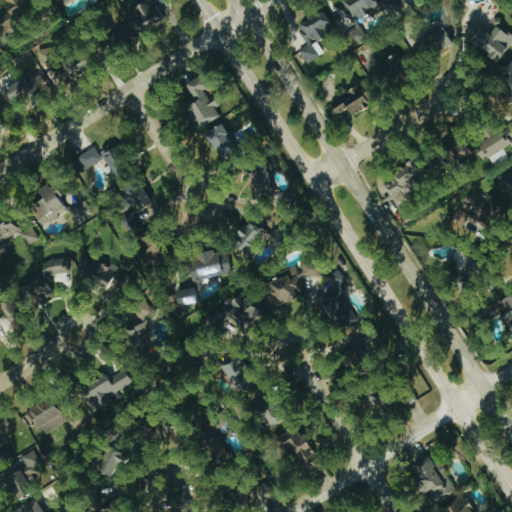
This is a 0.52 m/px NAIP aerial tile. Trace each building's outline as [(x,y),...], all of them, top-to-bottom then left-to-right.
[(0,24),(31,18),(26,0),(3,0),(6,10),(0,11),(0,24)] [(165,19),(154,0),(147,0),(149,1),(135,9),(140,16),(111,32),(120,49),(140,38),(138,33),(165,19)] [(345,0),(355,20),(379,9),(375,0),(345,0)] [(325,54),(319,43),(329,36),(324,29),(332,24),(324,12),(299,27),(310,45),(300,52),(308,64),(325,54)] [(465,40),(500,62),(511,42),(511,36),(496,26),(492,34),(475,24),(465,40)] [(454,45),(445,29),(423,41),(431,57),(454,45)] [(42,66),(59,63),(56,47),(39,50),(42,66)] [(385,58),(386,82),(409,80),(407,57),(385,58)] [(50,72),(56,81),(72,71),(66,62),(50,72)] [(28,83),(25,79),(6,89),(13,103),(24,97),(30,108),(53,95),(42,75),(28,83)] [(187,84),(195,99),(185,105),(198,130),(221,118),(216,109),(220,107),(204,76),(187,84)] [(377,102),(365,82),(330,104),(343,124),(377,102)] [(207,133),(218,157),(235,149),(224,125),(207,133)] [(494,166),(510,159),(505,149),(511,145),(511,142),(509,136),(511,134),(511,127),(477,145),(484,159),(489,157),(494,166)] [(453,170),(466,164),(463,158),(471,154),(463,137),(443,146),(453,170)] [(102,154),(116,183),(134,175),(120,145),(102,154)] [(85,170),(103,161),(96,148),(78,156),(85,170)] [(393,197),(426,176),(417,162),(384,183),(393,197)] [(272,168),(251,170),(254,196),(275,194),(272,168)] [(509,210),(511,209),(511,175),(503,177),(509,210)] [(68,210),(51,183),(40,190),(45,199),(31,208),(43,226),(68,210)] [(144,229),(136,215),(153,205),(141,183),(122,193),(132,213),(121,219),(130,237),(144,229)] [(508,211),(489,193),(470,213),(489,231),(508,211)] [(78,222),(93,213),(86,201),(71,210),(78,222)] [(454,221),(462,227),(470,217),(461,210),(454,221)] [(0,227),(0,248),(23,237),(27,246),(40,240),(34,228),(21,234),(14,220),(0,227)] [(266,237),(278,250),(293,236),(283,225),(268,238),(253,221),(232,240),(245,255),(266,237)] [(233,272),(227,251),(188,261),(194,283),(233,272)] [(489,285),(487,256),(459,257),(460,287),(489,285)] [(45,262),(48,276),(71,272),(68,258),(45,262)] [(120,297),(130,275),(110,266),(110,267),(90,258),(81,280),(120,297)] [(300,277),(322,277),(321,262),(301,263),(301,271),(278,271),(279,283),(271,283),(272,304),(300,303),(300,277)] [(345,282),(341,271),(329,275),(333,286),(345,282)] [(53,298),(45,279),(18,290),(25,309),(53,298)] [(180,308),(200,303),(196,288),(177,293),(180,308)] [(358,321),(339,291),(317,304),(336,334),(358,321)] [(246,301),(241,296),(234,303),(237,307),(230,314),(246,331),(267,311),(252,295),(246,301)] [(511,296),(499,302),(511,332),(511,296)] [(0,302),(0,318),(7,315),(13,328),(25,323),(13,297),(0,302)] [(147,314),(151,313),(150,306),(134,308),(136,322),(129,323),(133,359),(152,357),(147,314)] [(349,350),(353,371),(372,367),(368,346),(349,350)] [(109,378),(83,393),(94,413),(121,398),(118,392),(133,383),(126,370),(109,380),(109,378)] [(372,397),(381,417),(395,410),(386,390),(372,397)] [(255,403),(268,432),(285,424),(272,395),(255,403)] [(42,428),(48,435),(67,420),(50,398),(28,415),(40,430),(42,428)] [(113,444),(125,434),(116,423),(103,434),(113,444)] [(281,438),(305,478),(323,468),(299,427),(281,438)] [(221,466),(232,457),(215,437),(204,446),(221,466)] [(131,456),(109,448),(99,475),(113,480),(118,465),(127,468),(131,456)] [(17,500),(38,491),(28,471),(41,465),(35,450),(22,456),(27,467),(6,477),(17,500)] [(411,470),(435,506),(458,490),(439,461),(435,464),(431,457),(411,470)] [(473,511),(463,497),(442,511),(473,511)] [(23,511),(45,511),(38,500),(22,510),(23,511)] [(122,511),(117,503),(101,511),(100,511),(122,511)]
